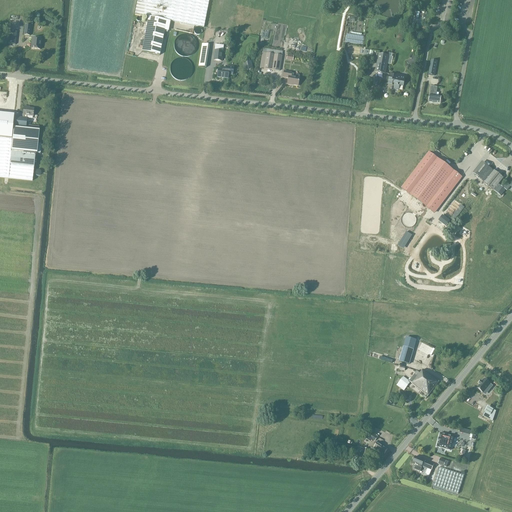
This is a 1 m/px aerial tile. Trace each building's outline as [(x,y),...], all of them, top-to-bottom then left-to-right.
[(137,0),(135,14),(148,17),(166,20),(204,28),(209,0),(137,0)] [(166,20),(148,17),(142,52),(159,55),(166,20)] [(23,35),(30,36),(32,26),(25,25),(23,35)] [(8,44),(15,45),(17,32),(9,31),(8,44)] [(195,39),(193,36),(191,35),(188,34),(185,33),(182,34),(179,35),(177,37),(176,40),(175,43),(175,46),(175,48),(177,51),(179,53),(182,54),(184,55),(187,55),(190,54),(193,53),(195,50),(196,48),(196,45),(196,44),(196,41),(195,39)] [(33,39),(32,50),(40,51),(42,40),(33,39)] [(206,68),(210,45),(202,44),(198,67),(206,68)] [(213,60),(222,61),(223,51),(214,51),(213,60)] [(282,56),(262,53),(260,68),(279,71),(282,56)] [(385,74),(387,64),(389,56),(379,54),(375,72),(385,74)] [(172,74),(174,76),(177,78),(180,79),(182,78),(185,78),(188,76),(190,74),(191,71),(192,69),(192,68),(192,66),(191,65),(190,62),(188,60),(186,58),(183,57),(180,57),(177,57),(175,58),(173,60),(171,63),(170,66),(170,69),(171,72),(172,74)] [(431,60),(428,75),(434,76),(437,61),(431,60)] [(217,70),(216,78),(228,80),(229,76),(233,76),(234,67),(225,66),(225,70),(217,70)] [(292,73),(284,72),(283,78),(288,79),(287,84),(298,86),(299,85),(300,83),(299,82),(299,78),(300,76),(299,75),(297,75),(296,75),(295,77),(291,77),(292,73)] [(390,75),(389,81),(395,82),(395,84),(394,89),(398,90),(399,86),(403,87),(405,78),(390,75)] [(437,76),(436,80),(433,79),(432,84),(444,86),(445,82),(442,81),(443,77),(437,76)] [(428,104),(439,105),(440,98),(435,98),(437,87),(431,87),(428,104)] [(23,117),(23,119),(14,118),(13,127),(25,128),(26,117),(33,118),(33,110),(27,110),(27,108),(23,108),(22,117),(23,117)] [(0,138),(11,140),(14,115),(0,113),(0,138)] [(37,154),(39,131),(13,129),(10,152),(35,154),(37,154)] [(0,177),(8,178),(32,181),(33,168),(34,168),(35,154),(34,154),(10,152),(12,140),(11,140),(0,138),(0,177)] [(428,152),(401,188),(435,214),(462,178),(428,152)] [(484,183),(493,190),(498,184),(503,178),(494,170),(484,183)] [(504,189),(501,186),(496,192),(501,196),(505,190),(504,189)] [(492,201),(485,196),(478,205),(484,210),(486,207),(487,208),(492,201)] [(399,362),(409,364),(413,350),(403,347),(399,362)] [(439,382),(423,370),(420,374),(417,372),(409,382),(421,391),(428,396),(439,382)] [(404,391),(410,383),(408,382),(409,381),(403,377),(397,385),(404,391)] [(482,382),(481,381),(479,384),(479,385),(477,388),(483,393),(488,387),(490,389),(493,386),(490,384),(491,384),(484,379),(482,382)] [(496,411),(488,407),(483,416),(493,421),(496,411)] [(368,436),(373,439),(375,441),(378,437),(370,432),(368,436)] [(450,450),(454,437),(441,434),(441,433),(440,433),(440,434),(439,439),(440,440),(440,441),(438,441),(438,442),(437,447),(450,450)] [(375,442),(374,445),(375,446),(374,448),(373,449),(378,452),(379,451),(384,454),(387,450),(377,443),(375,442)] [(431,471),(434,465),(426,461),(425,462),(424,462),(424,461),(415,457),(412,464),(416,466),(414,469),(420,472),(422,466),(423,466),(423,467),(427,469),(431,471)] [(433,486),(458,494),(464,476),(438,468),(433,486)]
